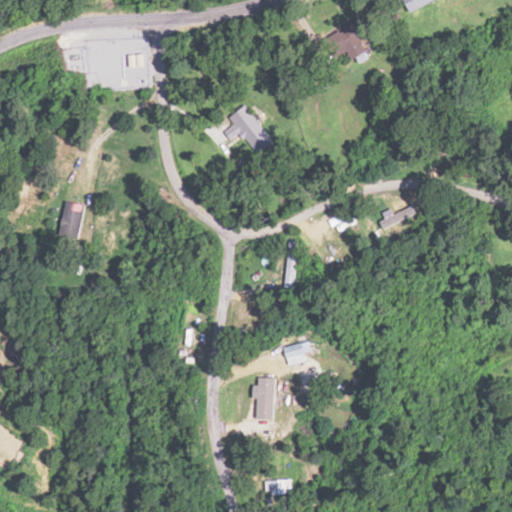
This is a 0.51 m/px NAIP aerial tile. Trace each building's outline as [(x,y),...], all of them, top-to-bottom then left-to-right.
[(342,59),(366,55),(363,39),(373,37),(370,21),(336,27),(342,59)] [(257,155),(274,144),(248,108),(222,126),(231,138),(240,132),(257,155)] [(461,167),(461,157),(418,157),(418,167),(461,167)] [(60,234),(79,238),(86,204),(67,201),(60,234)] [(297,288),(298,241),(286,241),(285,288),(297,288)] [(199,314),(181,314),(181,349),(199,349),(199,314)] [(283,344),(284,357),(309,356),(309,343),(283,344)] [(267,419),(267,385),(258,385),(258,419),(267,419)] [(264,479),(264,504),(290,504),(290,479),(264,479)]
